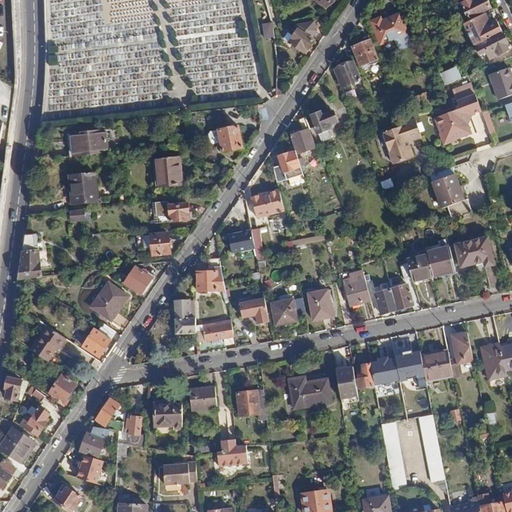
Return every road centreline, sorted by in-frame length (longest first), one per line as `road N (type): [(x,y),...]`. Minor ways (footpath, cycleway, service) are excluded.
road 1 (residential): [(362,0),(109,375)]
road 2 (residential): [(109,375),(511,298)]
road 3 (primary): [(0,325),(32,92),(33,0)]
road 4 (residential): [(109,375),(17,511)]
